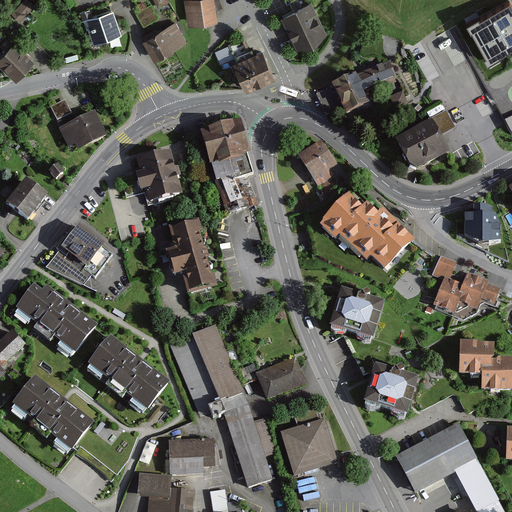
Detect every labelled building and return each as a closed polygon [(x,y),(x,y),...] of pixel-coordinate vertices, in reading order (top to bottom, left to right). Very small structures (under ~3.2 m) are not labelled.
[(20,21),(35,6),(28,0),(24,0),(11,13),(20,21)] [(217,21),(214,0),(184,0),(188,25),(217,21)] [(321,24),(311,2),(281,17),(296,48),(326,33),(321,24)] [(511,48),(511,6),(510,2),(480,19),(479,17),(466,24),(471,31),(472,31),(486,55),(484,57),(487,63),(511,48)] [(144,28),(159,20),(152,6),(136,14),(144,28)] [(94,42),(122,31),(112,8),(85,19),(94,42)] [(156,59),(187,40),(175,20),(144,39),(156,59)] [(0,63),(16,79),(35,60),(16,40),(0,56),(0,63)] [(218,49),(220,59),(232,57),(230,46),(218,49)] [(246,89),(275,77),(264,51),(235,64),(246,89)] [(378,61),(331,84),(345,114),(366,104),(362,95),(389,83),(378,61)] [(58,121),(72,113),(65,100),(51,107),(58,121)] [(70,146),(76,143),(79,149),(107,134),(94,110),(60,128),(70,146)] [(432,119),(395,140),(410,165),(418,170),(450,152),(432,119)] [(236,125),(203,134),(218,185),(229,214),(255,209),(241,179),(252,176),(236,125)] [(334,164),(319,142),(299,156),(319,184),(332,175),(327,169),(334,164)] [(171,151),(137,159),(140,172),(136,173),(141,192),(145,191),(149,206),(183,198),(171,151)] [(65,174),(58,165),(50,171),(56,180),(65,174)] [(29,220),(48,195),(26,178),(7,204),(29,220)] [(349,192),(319,223),(336,241),(341,236),(368,262),(373,258),(385,269),(415,239),(383,208),(379,212),(367,201),(362,205),(349,192)] [(496,214),(465,215),(465,236),(482,246),(501,241),(501,225),(496,214)] [(198,220),(169,229),(175,248),(166,251),(173,276),(182,274),(188,295),(217,287),(198,220)] [(59,251),(46,268),(84,287),(92,276),(95,279),(114,255),(103,248),(105,245),(79,225),(77,228),(74,226),(56,249),(59,251)] [(456,262),(441,256),(433,275),(449,281),(456,262)] [(463,289),(445,281),(434,304),(454,313),(459,300),(477,308),(480,301),(491,306),(497,291),(468,277),(463,289)] [(34,285),(16,308),(76,354),(98,325),(46,285),(42,291),(34,285)] [(385,301),(341,289),(330,326),(374,339),(385,301)] [(219,329),(173,348),(200,414),(246,395),(219,329)] [(0,371),(26,345),(12,331),(0,343),(0,371)] [(110,335),(88,365),(148,411),(171,382),(110,335)] [(491,344),(461,343),(460,373),(484,373),(483,390),(511,390),(511,358),(491,358),(491,344)] [(296,357),(256,373),(267,400),(307,385),(296,357)] [(420,378),(374,366),(365,402),(410,413),(420,378)] [(35,376),(13,403),(74,450),(95,422),(35,376)] [(253,417),(230,425),(252,489),(274,481),(253,417)] [(325,420),(280,433),(294,477),(338,464),(325,420)] [(461,429),(402,461),(420,495),(458,474),(479,511),(488,511),(503,504),(461,429)] [(215,440),(169,441),(170,476),(204,475),(204,469),(216,469),(215,440)] [(173,479),(139,478),(139,492),(149,493),(147,511),(193,511),(194,493),(173,492),(173,479)] [(228,511),(225,490),(210,493),(213,511),(228,511)]
